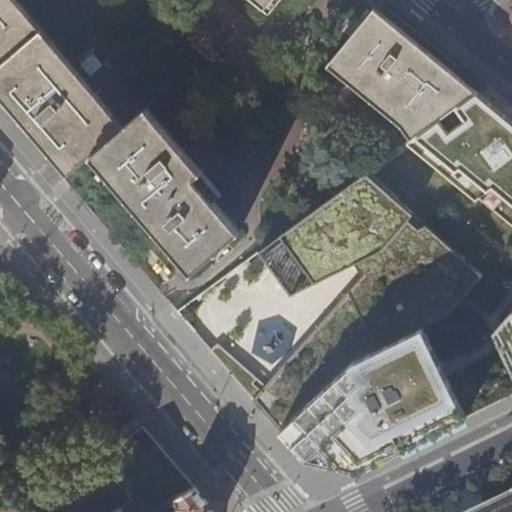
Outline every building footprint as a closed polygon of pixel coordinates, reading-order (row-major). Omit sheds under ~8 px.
[(168,248),(189,273),(213,252),(239,230),(213,199),(221,193),(146,105),(122,124),(14,0),(0,0),(0,95),(20,118),(67,173),(79,164),(90,154),(98,164),(168,248)] [(400,126),(409,140),(472,93),(439,64),(376,8),(375,7),(361,23),(354,17),(343,31),(350,37),(327,65),(400,126)] [(511,229),(511,127),(511,128),(472,93),(409,140),(406,142),(475,200),(479,202),(511,229)] [(438,431),(466,417),(422,328),(450,314),(484,276),(365,173),(258,252),(289,294),(358,285),(371,294),(260,393),(218,345),(210,351),(249,395),(255,402),(269,389),(278,398),(264,411),(281,432),(286,437),(307,460),(358,470),(379,460),(438,431)] [(511,312),(502,324),(511,342),(511,312)] [(153,511),(159,509),(195,486),(186,475),(157,442),(142,425),(100,461),(132,497),(108,511),(153,511)] [(207,511),(209,502),(195,486),(186,492),(159,509),(160,511),(207,511)] [(215,511),(215,509),(209,502),(207,511),(215,511)]
